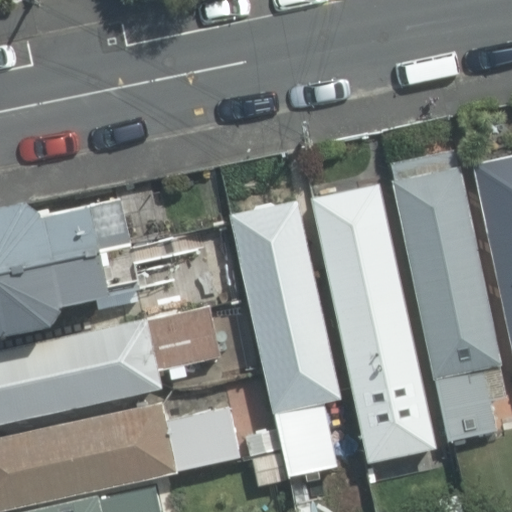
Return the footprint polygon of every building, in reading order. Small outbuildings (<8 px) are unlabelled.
[(511,153),(475,162),(511,337),(511,153)] [(439,377),(451,438),(498,428),(486,367),(502,364),(462,165),(453,167),(451,167),(450,166),(449,166),(448,166),(446,166),(444,166),(443,166),(441,166),(440,165),(439,166),(438,166),(436,166),(435,166),(433,167),(432,167),(431,168),(429,168),(428,169),(427,169),(426,170),(424,171),(423,173),(395,180),(436,378),(439,377)] [(310,198),(367,460),(433,446),(377,183),(310,198)] [(278,411),(291,473),(337,463),(324,401),(341,398),(300,199),(233,213),(274,411),(278,411)] [(0,270),(131,243),(122,200),(44,216),(25,201),(0,206),(0,270)] [(131,243),(0,270),(0,334),(53,323),(63,304),(140,288),(131,243)] [(0,350),(0,421),(163,387),(159,369),(160,368),(223,355),(212,305),(0,350)] [(0,436),(0,510),(180,471),(180,468),(181,468),(241,455),(231,406),(169,419),(165,401),(0,436)] [(249,455),(280,446),(274,426),(243,434),(249,455)] [(260,486),(287,480),(280,451),(254,457),(260,486)] [(163,511),(158,487),(103,500),(102,494),(18,511),(163,511)]
